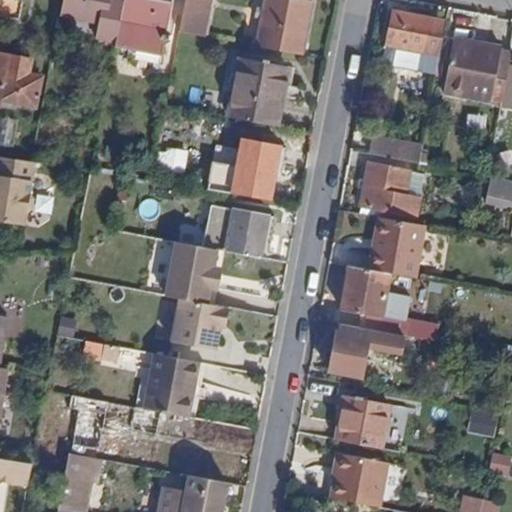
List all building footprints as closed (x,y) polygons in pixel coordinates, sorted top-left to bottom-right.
[(0,0),(0,16),(20,20),(24,0),(0,0)] [(113,42),(115,42),(123,2),(112,0),(63,0),(60,16),(98,23),(95,38),(98,38),(97,44),(112,47),(113,42)] [(129,59),(161,65),(174,3),(159,0),(123,0),(123,2),(115,42),(114,48),(131,51),(129,59)] [(185,0),(179,32),(206,37),(212,0),(204,0),(201,18),(186,15),(189,0),(185,0)] [(189,0),(186,15),(201,18),(204,0),(189,0)] [(266,0),(257,47),(304,56),(314,3),(300,0),(266,0)] [(384,56),(438,66),(447,22),(392,11),(384,56)] [(502,104),(506,84),(510,66),(511,56),(511,53),(503,52),(503,48),(456,39),(445,96),(492,105),(492,102),(502,104)] [(43,77),(32,75),(34,61),(0,54),(0,108),(1,109),(2,102),(37,108),(43,77)] [(282,95),(278,95),(284,68),(242,59),(230,117),(276,127),(282,95)] [(501,107),(511,109),(511,84),(506,84),(502,104),(501,107)] [(370,156),(418,165),(422,147),(373,138),(370,156)] [(240,196),(270,201),(280,149),(250,143),(240,196)] [(186,170),(188,147),(160,144),(157,167),(186,170)] [(33,163),(0,157),(0,222),(23,226),(25,213),(31,209),(33,199),(28,193),(33,163)] [(361,206),(417,216),(424,174),(368,163),(361,206)] [(511,207),(511,182),(491,178),(487,202),(511,207)] [(223,229),(229,207),(214,203),(208,225),(223,229)] [(226,252),(262,259),(269,217),(234,210),(226,252)] [(389,274),(416,279),(424,226),(377,218),(374,241),(379,242),(378,251),(372,250),(369,270),(389,274)] [(217,250),(177,243),(176,248),(216,256),(217,250)] [(216,256),(176,248),(165,297),(175,299),(205,304),(216,256)] [(399,320),(382,317),(389,274),(369,270),(349,267),(342,310),(366,314),(364,329),(369,330),(397,335),(399,320)] [(205,304),(175,299),(167,342),(215,351),(219,327),(224,328),(228,309),(205,304)] [(404,334),(436,342),(440,325),(408,317),(404,334)] [(329,372),(360,377),(366,344),(397,348),(399,336),(397,335),(369,330),(367,337),(336,332),(329,372)] [(397,348),(418,352),(420,340),(399,336),(397,348)] [(119,349),(104,346),(101,359),(117,361),(119,349)] [(146,411),(188,418),(198,363),(155,355),(146,411)] [(406,391),(419,394),(423,375),(410,372),(406,391)] [(71,410),(77,411),(79,399),(73,397),(71,410)] [(336,441),(380,449),(388,405),(345,397),(336,441)] [(104,437),(105,428),(110,404),(79,399),(77,411),(79,411),(72,451),(82,453),(83,449),(101,451),(104,437)] [(501,414),(477,408),(472,433),(495,438),(501,414)] [(132,431),(156,435),(160,417),(135,412),(132,431)] [(511,469),(511,457),(494,453),(492,474),(510,478),(511,469)] [(69,454),(59,510),(72,511),(86,511),(96,459),(69,454)] [(388,464),(340,455),(331,498),(380,508),(388,464)] [(31,464),(0,459),(0,482),(28,487),(31,464)] [(159,511),(222,511),(225,496),(228,484),(190,477),(187,493),(164,489),(159,511)] [(479,511),(482,502),(455,496),(451,511),(479,511)] [(479,511),(489,511),(492,503),(482,502),(479,511)]
